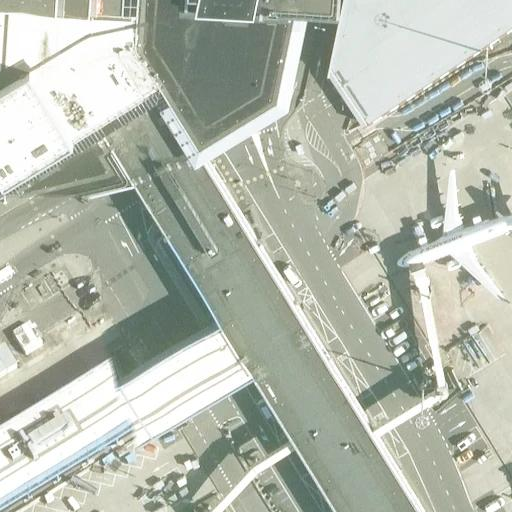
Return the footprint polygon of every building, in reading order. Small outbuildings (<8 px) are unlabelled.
[(129,24),(130,1),(117,0),(80,0),(78,29),(75,76),(88,97),(135,174),(145,189),(216,302),(249,360),(342,511),(429,511),(423,503),(235,195),(212,159),(203,145),(129,24)] [(130,0),(130,1),(129,24),(203,145),(289,92),(307,0),(130,0)] [(511,21),(511,0),(337,0),(337,1),(323,70),(325,71),(359,123),(511,21)] [(0,151),(88,97),(75,76),(78,29),(0,79),(0,151)] [(0,207),(5,205),(135,174),(88,97),(0,151),(0,207)] [(0,429),(0,507),(190,395),(223,376),(249,360),(216,302),(171,329),(0,429)]
